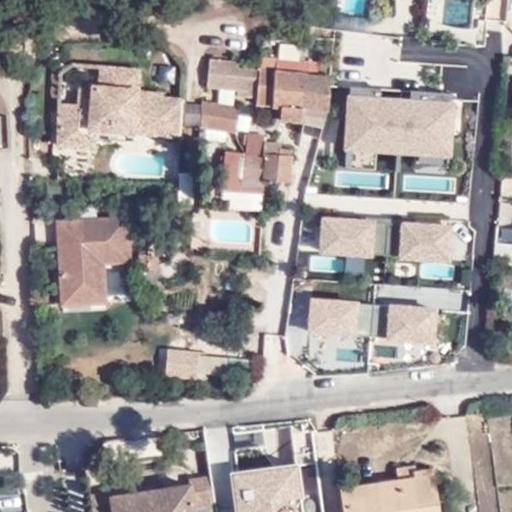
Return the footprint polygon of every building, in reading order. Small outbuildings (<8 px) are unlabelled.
[(301,65),(302,49),(273,45),(271,60),(301,65)] [(319,52),(318,51),(302,49),(301,65),(319,67),(319,52)] [(208,74),(252,77),(254,59),(231,57),(231,51),(209,51),(208,74)] [(275,97),(298,100),(301,65),(271,60),(254,59),(252,77),(252,94),(275,97)] [(90,123),(171,128),(175,95),(155,93),(156,87),(134,86),(137,63),(103,61),(101,82),(90,81),(90,86),(79,86),(77,101),(57,100),(53,143),(82,145),(87,145),(90,123)] [(318,102),(375,110),(377,80),(355,77),(354,73),(319,67),(301,65),(298,100),(318,102)] [(236,94),(200,91),(199,115),(235,118),(236,94)] [(275,109),(297,113),(298,100),(275,97),(275,109)] [(317,114),(375,121),(375,110),(318,102),(317,114)] [(420,121),(444,123),(445,110),(421,109),(420,121)] [(245,129),(241,184),(265,186),(265,175),(290,177),(292,145),(283,144),(283,139),(265,138),(265,130),(245,129)] [(80,175),(82,145),(61,144),(60,174),(80,175)] [(94,258),(105,257),(131,256),(129,212),(59,216),(64,299),(97,297),(94,258)] [(319,259),(392,259),(392,221),(319,221),(319,259)] [(397,267),(451,267),(451,225),(398,225),(397,267)] [(97,297),(107,297),(105,257),(94,258),(97,297)] [(228,375),(227,357),(196,357),(197,375),(228,375)] [(113,362),(67,362),(67,384),(112,384),(113,362)] [(394,470),(396,483),(413,480),(413,473),(412,467),(394,470)] [(232,511),(302,511),(300,468),(230,472),(232,511)] [(413,480),(396,483),(339,493),(341,511),(442,511),(435,469),(413,473),(413,480)] [(192,511),(190,500),(213,496),(209,471),(187,475),(187,480),(108,495),(107,489),(86,493),(89,511),(192,511)]
